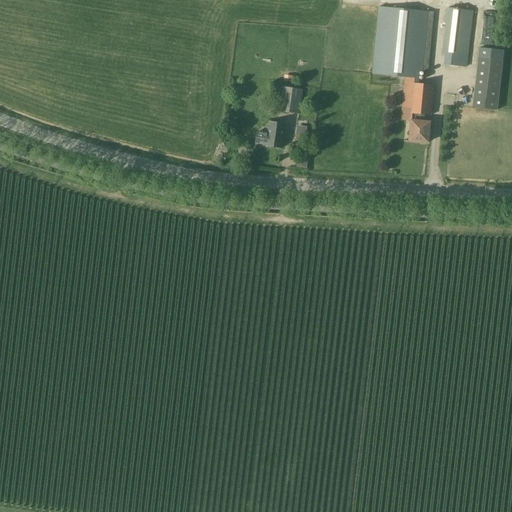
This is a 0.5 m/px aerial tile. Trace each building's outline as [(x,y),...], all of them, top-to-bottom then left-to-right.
[(405,77),(419,78),(419,71),(422,72),(428,12),(379,7),(373,74),(405,77)] [(444,65),(466,68),(471,10),(448,7),(442,54),(445,54),(444,65)] [(473,107),(497,110),(502,61),(479,58),(473,107)] [(418,84),(419,78),(405,77),(402,108),(411,109),(411,114),(412,114),(411,121),(409,140),(428,142),(430,122),(423,122),(424,115),(431,115),(433,86),(418,84)] [(304,90),(284,87),(280,113),(300,115),(304,90)] [(267,146),(282,148),(285,124),(270,122),(268,134),(258,132),(256,143),(267,144),(267,146)]
